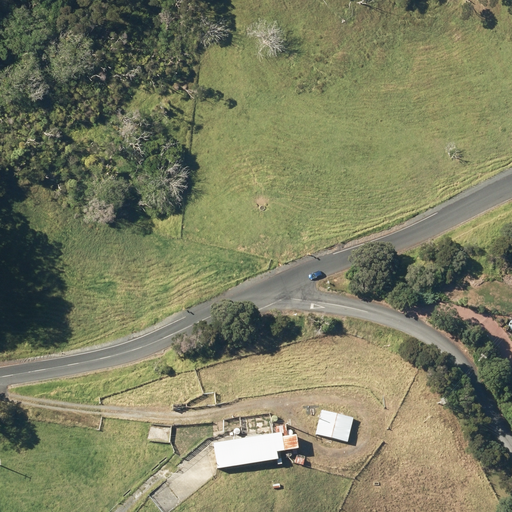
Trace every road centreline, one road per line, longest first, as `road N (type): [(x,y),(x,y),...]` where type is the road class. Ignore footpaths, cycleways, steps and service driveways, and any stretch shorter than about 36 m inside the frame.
road 1 (residential): [(275,285),(453,346),(511,444)]
road 2 (tertiary): [(0,365),(134,342),(275,285)]
road 3 (tertiary): [(275,285),(398,241),(511,184)]
